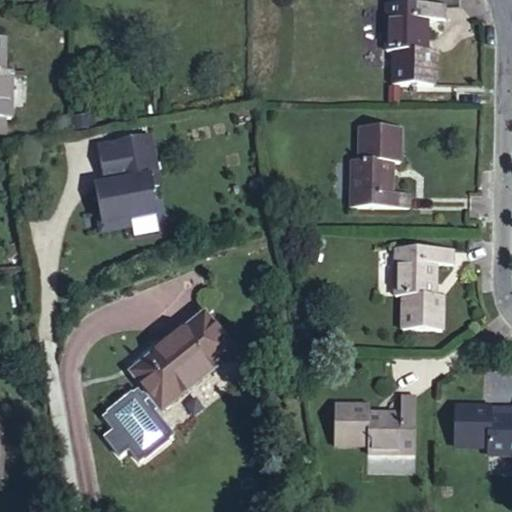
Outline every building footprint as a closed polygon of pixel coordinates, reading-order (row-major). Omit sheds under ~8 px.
[(383,53),(382,89),(420,90),(422,55),(415,55),(416,27),(433,26),(435,8),(376,6),(375,52),(383,53)] [(0,116),(1,117),(10,117),(12,67),(4,68),(5,36),(0,35),(0,116)] [(349,165),(347,211),(404,212),(405,197),(387,196),(389,166),(396,166),(397,130),(358,130),(356,164),(349,165)] [(96,152),(103,184),(109,183),(111,190),(96,193),(101,219),(96,220),(99,239),(129,233),(128,229),(155,224),(149,194),(158,192),(148,142),(96,152)] [(392,297),(391,328),(427,330),(429,294),(422,293),(424,266),(438,267),(439,251),(384,249),(382,296),(392,297)] [(230,354),(201,317),(128,378),(158,414),(230,354)] [(410,461),(414,405),(397,403),(394,422),(364,422),(364,415),(332,413),(329,449),(363,452),(363,459),(410,461)] [(511,455),(511,417),(487,415),(487,410),(454,407),(452,444),(486,448),(486,454),(511,455)]
